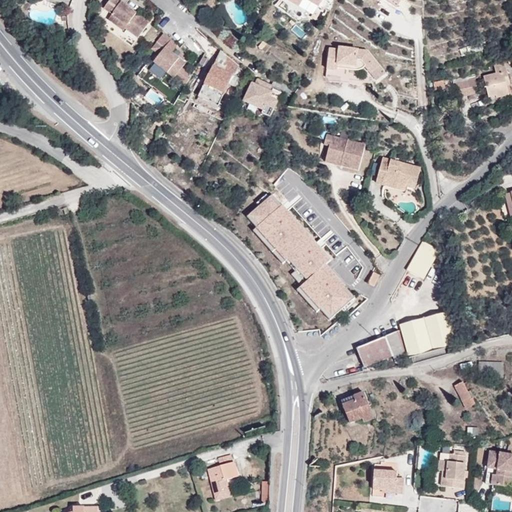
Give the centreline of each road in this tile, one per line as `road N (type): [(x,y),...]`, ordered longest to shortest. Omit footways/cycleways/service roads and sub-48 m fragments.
road 1 (primary): [(104,146),(237,258),(275,316)]
road 2 (residential): [(438,212),(387,276),(367,319),(317,375)]
road 3 (residential): [(511,344),(344,380),(317,375)]
road 4 (residential): [(438,212),(418,36)]
road 5 (residential): [(104,146),(115,132),(116,104),(80,36),(82,0)]
road 6 (primary): [(0,43),(104,146)]
road 7 (primary): [(296,511),(300,380)]
road 8 (primary): [(288,384),(282,511)]
